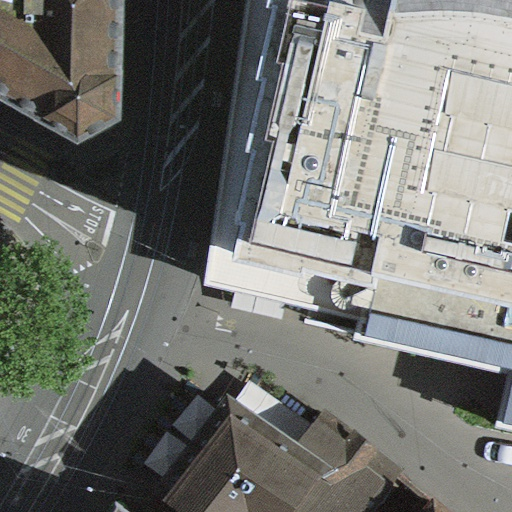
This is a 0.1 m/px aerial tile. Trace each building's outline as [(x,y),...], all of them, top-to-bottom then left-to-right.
[(0,0),(0,95),(72,136),(110,117),(112,71),(114,0),(0,0)] [(511,0),(259,0),(259,4),(224,237),(221,260),(228,262),(221,290),(355,321),(351,338),(504,374),(492,427),(511,431),(511,0)] [(187,511),(370,511),(373,510),(293,454),(225,406),(166,482),(158,493),(187,511)] [(297,448),(293,454),(373,510),(385,492),(390,495),(397,485),(392,481),(394,477),(323,419),(297,448)] [(146,511),(187,511),(158,493),(156,495),(157,496),(146,511)]
